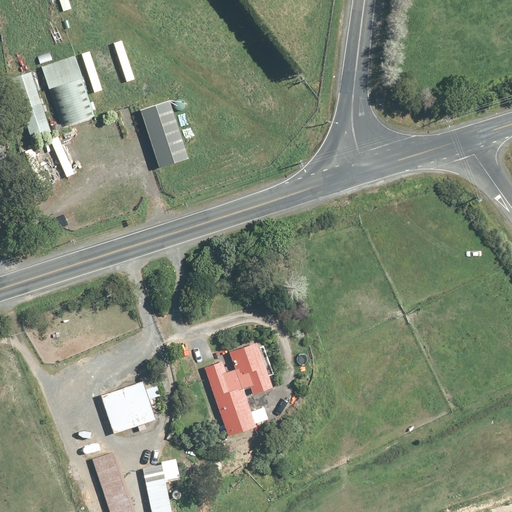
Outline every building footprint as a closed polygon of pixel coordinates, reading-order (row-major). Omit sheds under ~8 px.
[(73,55),(39,66),(45,87),(79,76),(73,55)] [(90,61),(81,64),(94,101),(103,98),(90,61)] [(9,77),(19,107),(38,101),(28,71),(9,77)] [(47,88),(47,89),(60,126),(93,115),(81,77),(47,88)] [(167,100),(137,109),(155,167),(185,157),(167,100)] [(39,101),(19,108),(28,137),(48,131),(39,101)] [(115,120),(105,123),(109,137),(119,134),(115,120)] [(58,135),(75,173),(86,168),(69,130),(58,135)] [(48,140),(65,178),(75,173),(58,135),(48,140)] [(65,178),(48,140),(22,151),(39,189),(65,178)] [(219,361),(202,367),(225,434),(252,425),(239,387),(246,385),(249,393),(269,386),(254,342),(227,351),(233,368),(223,372),(219,361)] [(140,381),(98,395),(111,433),(153,419),(140,381)] [(129,511),(110,452),(90,458),(107,511),(129,511)] [(174,458),(159,461),(163,481),(178,478),(174,458)] [(169,511),(159,464),(140,468),(149,511),(169,511)]
